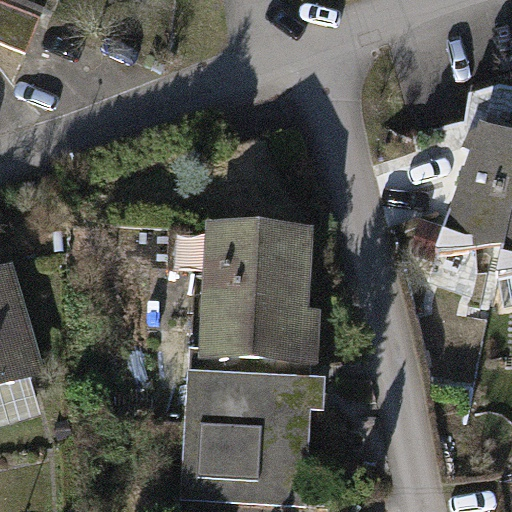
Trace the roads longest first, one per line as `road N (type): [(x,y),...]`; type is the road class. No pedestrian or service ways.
road 1 (residential): [(425,511),(337,106),(308,56)]
road 2 (residential): [(308,56),(0,160)]
road 3 (residential): [(435,0),(308,56)]
